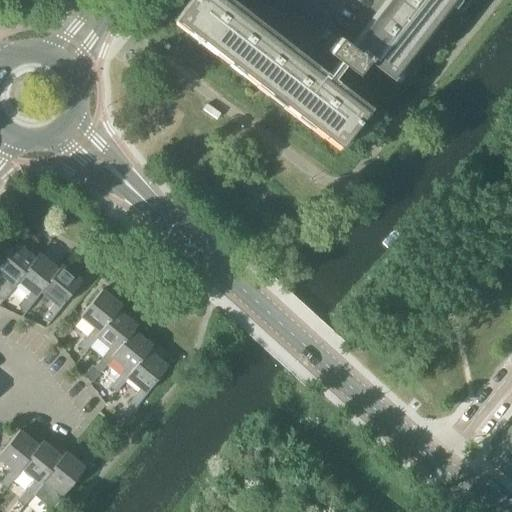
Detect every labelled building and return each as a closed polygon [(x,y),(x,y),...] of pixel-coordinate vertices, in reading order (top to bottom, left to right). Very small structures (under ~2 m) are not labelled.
[(189,0),(173,21),(201,42),(228,63),(255,84),(256,85),(283,106),(310,127),(338,149),(370,107),(343,86),(333,78),(343,64),(356,74),(367,60),(391,79),(415,49),(437,20),(452,0),(392,0),(377,20),(354,49),(332,32),(320,47),(325,51),(315,64),(288,43),(261,22),(255,18),(233,1),(232,0),(189,0)] [(17,282),(34,259),(15,243),(0,262),(0,274),(8,282),(0,292),(0,300),(2,302),(15,286),(14,286),(17,282)] [(40,293),(57,269),(38,254),(34,259),(17,282),(31,293),(19,309),(25,314),(38,298),(37,297),(40,293)] [(60,307),(81,281),(61,264),(57,269),(40,293),(53,304),(42,318),(48,323),(61,308),(60,307)] [(97,339),(117,311),(121,306),(102,290),(80,316),(94,329),(79,348),(85,353),(97,339)] [(113,360),(133,331),(136,327),(117,311),(97,339),(110,349),(94,369),(101,374),(113,360)] [(128,379),(148,351),(152,346),(133,331),(113,360),(125,370),(110,388),(116,393),(128,379)] [(145,394),(167,367),(148,351),(128,379),(140,390),(129,404),(135,408),(146,394),(145,394)] [(511,428),(488,458),(511,477),(511,428)] [(36,437),(32,441),(19,431),(0,454),(0,459),(12,469),(0,483),(6,488),(18,474),(17,473),(21,468),(42,442),(36,437)] [(44,479),(61,457),(42,442),(21,468),(35,480),(23,494),(30,499),(41,485),(40,484),(44,479)] [(61,457),(44,479),(58,491),(46,505),(52,510),(63,496),(63,495),(84,468),(65,452),(61,457)]
